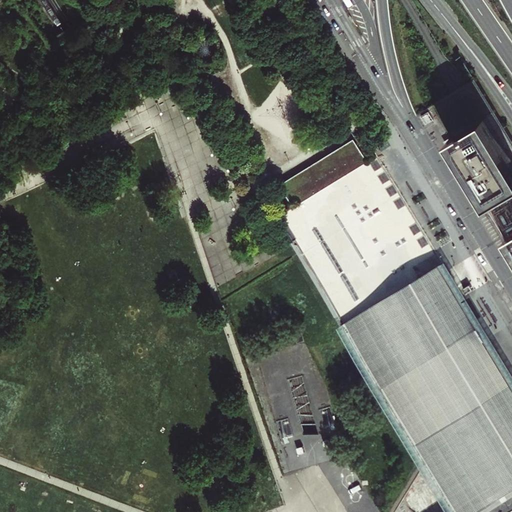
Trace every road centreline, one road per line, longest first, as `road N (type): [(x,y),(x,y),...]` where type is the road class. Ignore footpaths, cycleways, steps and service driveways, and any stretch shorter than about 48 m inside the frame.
road 1 (primary): [(409,122),(511,294)]
road 2 (primary): [(330,0),(409,122)]
road 3 (trunk): [(430,0),(511,98)]
road 4 (trunk): [(382,0),(409,122)]
